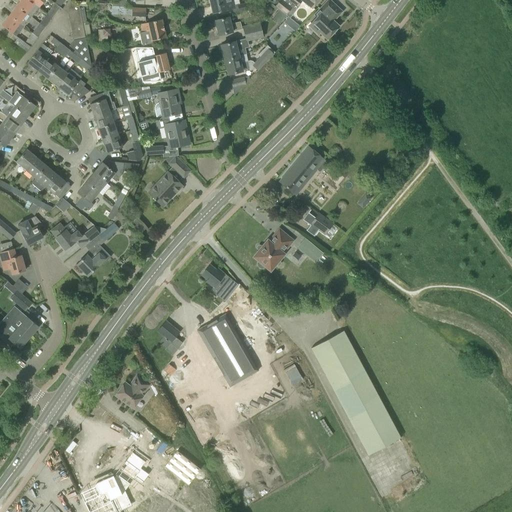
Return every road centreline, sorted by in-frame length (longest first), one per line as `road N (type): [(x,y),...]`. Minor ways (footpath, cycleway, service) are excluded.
road 1 (tertiary): [(109,331),(385,19)]
road 2 (track): [(511,263),(367,67)]
road 3 (residential): [(227,160),(184,0)]
road 4 (residential): [(20,381),(55,328),(47,256)]
road 5 (residential): [(55,108),(81,117),(86,135),(77,154),(64,155),(42,138),(45,118)]
